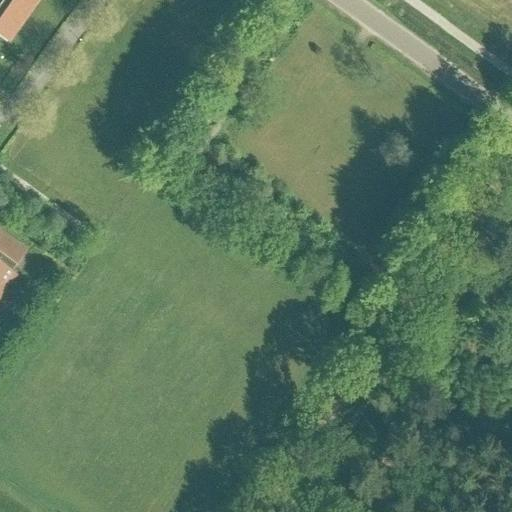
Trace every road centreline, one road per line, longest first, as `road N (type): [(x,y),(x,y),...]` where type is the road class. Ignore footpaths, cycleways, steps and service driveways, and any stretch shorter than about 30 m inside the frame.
road 1 (track): [(257,511),(492,185)]
road 2 (tertiary): [(511,120),(342,0)]
